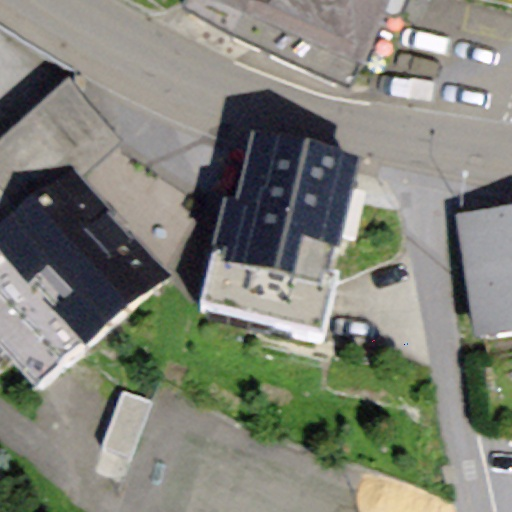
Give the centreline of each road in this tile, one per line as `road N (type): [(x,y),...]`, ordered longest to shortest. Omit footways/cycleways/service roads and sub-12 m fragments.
road 1 (secondary): [(45,0),(275,112),(511,159)]
road 2 (track): [(474,511),(415,183),(424,147)]
